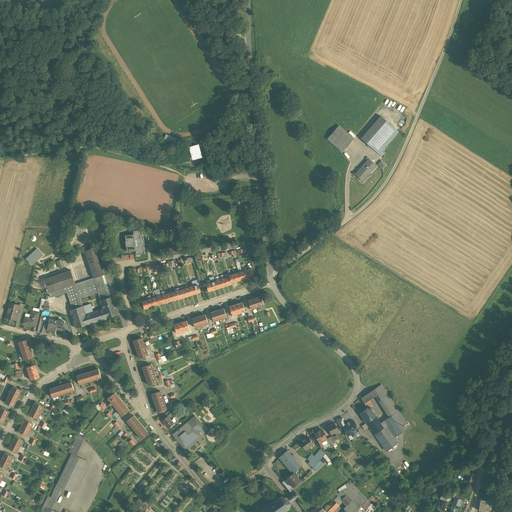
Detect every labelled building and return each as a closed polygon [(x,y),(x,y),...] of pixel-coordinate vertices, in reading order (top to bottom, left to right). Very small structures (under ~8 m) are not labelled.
[(380,116),(361,139),(381,156),(384,153),(382,151),(398,131),(380,116)] [(354,139),(339,126),(327,139),(342,152),(354,139)] [(174,143),(176,138),(166,134),(164,139),(174,143)] [(199,144),(189,147),(193,160),(202,157),(199,144)] [(368,159),(362,166),(363,167),(362,168),(361,167),(355,174),(363,181),(370,173),(369,172),(375,165),(368,159)] [(136,255),(144,254),(144,246),(143,237),(142,230),(133,231),(134,235),(125,236),(127,252),(135,251),(136,255)] [(101,270),(94,248),(85,251),(93,278),(102,275),(104,274),(103,269),(101,270)] [(32,265),(43,255),(37,249),(26,259),(32,265)] [(252,268),(248,269),(247,267),(246,267),(247,270),(249,277),(254,276),(252,268)] [(71,270),(44,279),(49,293),(75,284),(71,270)] [(82,306),(80,298),(98,292),(100,300),(109,297),(102,275),(93,278),(75,284),(49,293),(50,298),(67,292),(72,309),(82,306)] [(229,277),(225,278),(225,275),(223,276),(224,278),(227,286),(231,284),(229,277)] [(198,285),(194,286),(193,283),(192,284),(193,286),(195,294),(200,292),(198,285)] [(163,303),(160,295),(157,297),(156,294),(155,294),(156,297),(158,305),(163,303)] [(100,300),(103,309),(93,312),(85,315),(83,306),(82,306),(72,309),(70,310),(76,328),(118,315),(112,296),(109,297),(100,300)] [(261,296),(248,301),(251,309),(264,305),(261,296)] [(242,302),(229,307),(232,315),(245,311),(242,302)] [(19,305),(9,303),(6,318),(16,320),(18,310),(20,305),(19,305)] [(90,304),(83,306),(85,315),(93,312),(90,304)] [(224,308),(211,313),(214,321),(227,317),(224,308)] [(39,312),(32,310),(30,317),(25,316),(24,319),(23,324),(35,327),(39,312)] [(205,314),(192,319),(195,327),(208,323),(205,314)] [(58,321),(50,318),(49,322),(47,330),(53,332),(54,328),(62,330),(62,328),(64,323),(58,321)] [(186,320),(174,325),(176,333),(189,329),(186,320)] [(142,338),(134,341),(139,358),(148,355),(142,338)] [(27,339),(19,342),(24,359),(33,357),(27,339)] [(35,364),(27,367),(31,380),(39,377),(35,364)] [(157,382),(151,364),(143,367),(149,385),(157,382)] [(98,369),(87,372),(90,381),(101,377),(98,369)] [(87,372),(77,376),(79,384),(90,381),(87,372)] [(210,386),(213,383),(208,377),(205,381),(210,386)] [(71,382),(60,385),(63,394),(74,390),(71,382)] [(60,385),(49,389),(52,397),(63,394),(60,385)] [(379,394),(392,415),(399,410),(382,385),(366,394),(370,400),(379,394)] [(21,390),(13,386),(5,403),(13,407),(21,390)] [(167,408),(161,391),(152,394),(158,411),(167,408)] [(122,401),(115,393),(108,398),(115,407),(122,401)] [(369,400),(370,400),(366,394),(361,398),(367,408),(368,407),(369,408),(370,407),(372,405),(369,400)] [(122,401),(115,407),(123,416),(129,410),(122,401)] [(43,406),(35,402),(29,414),(37,418),(43,406)] [(9,411),(1,407),(0,408),(0,421),(3,423),(9,411)] [(367,408),(361,413),(367,422),(376,416),(371,409),(372,409),(372,408),(372,407),(371,407),(370,407),(369,408),(368,407),(367,408)] [(392,415),(381,423),(384,427),(387,425),(395,437),(409,427),(399,410),(392,415)] [(141,424),(134,416),(127,421),(134,430),(141,424)] [(168,416),(166,418),(163,421),(168,428),(174,423),(168,416)] [(195,416),(189,421),(199,433),(205,428),(195,416)] [(376,416),(367,422),(370,426),(375,434),(384,427),(381,423),(376,416)] [(342,417),(336,420),(340,428),(343,427),(343,426),(346,424),(346,423),(345,424),(342,417)] [(33,423),(25,419),(19,431),(27,435),(33,423)] [(189,421),(172,435),(183,448),(200,435),(199,433),(189,421)] [(353,421),(349,423),(348,422),(346,423),(346,424),(343,426),(343,427),(348,436),(351,434),(352,435),(355,433),(355,432),(358,430),(353,421)] [(335,423),(327,427),(331,434),(339,430),(335,423)] [(141,424),(134,430),(142,439),(148,433),(141,424)] [(384,427),(375,434),(386,450),(398,442),(395,437),(387,425),(384,427)] [(327,439),(322,429),(315,433),(319,440),(320,440),(323,445),(328,442),(327,439)] [(78,432),(68,452),(71,453),(76,455),(85,438),(84,437),(78,432)] [(23,440),(15,436),(9,448),(17,452),(23,440)] [(159,437),(154,439),(177,466),(182,465),(159,437)] [(308,437),(300,443),(305,450),(313,444),(308,437)] [(310,461),(308,463),(313,468),(320,460),(323,456),(325,453),(324,452),(321,448),(314,456),(310,461)] [(292,455),(288,450),(279,457),(292,474),(294,473),(301,466),(295,459),(296,458),(293,454),(292,455)] [(13,457),(4,452),(0,461),(0,465),(7,469),(13,457)] [(76,455),(71,453),(56,485),(62,488),(72,492),(87,461),(76,455)] [(320,460),(313,468),(317,471),(323,463),(320,460)] [(470,471),(468,471),(465,479),(473,482),(476,474),(470,471)] [(292,474),(286,479),(293,487),(301,481),(294,473),(292,474)] [(440,488),(435,484),(431,488),(436,493),(440,488)] [(56,485),(50,497),(48,496),(40,511),(43,511),(46,507),(52,510),(62,488),(56,485)] [(350,489),(344,493),(346,495),(352,499),(360,507),(361,505),(362,505),(367,499),(353,487),(350,489)] [(332,498),(338,505),(342,501),(341,500),(346,495),(344,493),(342,490),(332,498)] [(458,493),(451,490),(449,495),(456,498),(457,495),(458,493)] [(449,497),(444,492),(441,497),(443,499),(443,500),(447,501),(449,497)] [(276,500),(272,503),(271,503),(267,506),(266,506),(266,507),(263,509),(262,510),(262,511),(283,511),(284,511),(285,511),(288,509),(289,508),(290,503),(291,503),(290,503),(290,502),(293,500),(296,498),(293,495),(292,494),(290,496),(287,498),(286,497),(287,497),(286,497),(281,497),(281,496),(280,497),(276,499),(276,500)] [(346,495),(341,500),(342,501),(346,505),(352,499),(346,495)] [(457,495),(456,498),(454,504),(458,505),(460,500),(463,501),(465,498),(457,495)] [(142,501),(139,498),(136,502),(139,505),(137,508),(140,510),(142,507),(143,508),(146,504),(145,503),(147,500),(145,498),(142,501)] [(332,502),(325,509),(326,510),(327,511),(330,511),(338,505),(332,498),(330,499),(332,502)] [(346,505),(344,509),(347,511),(354,511),(357,509),(360,507),(352,499),(346,505)] [(367,510),(373,504),(368,499),(367,499),(362,505),(367,510)] [(447,501),(443,500),(441,509),(448,510),(450,502),(447,501)] [(489,511),(491,502),(481,500),(479,510),(481,511),(489,511)]
